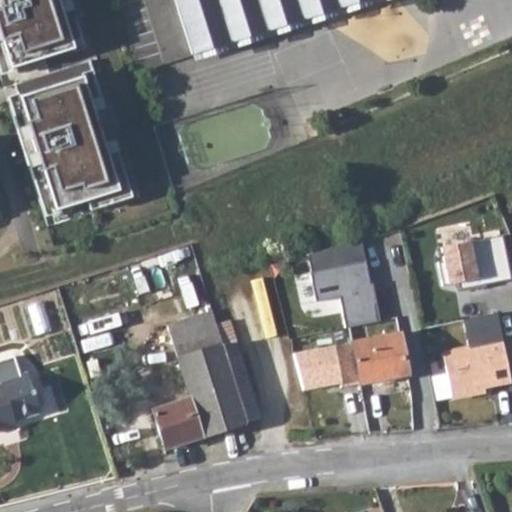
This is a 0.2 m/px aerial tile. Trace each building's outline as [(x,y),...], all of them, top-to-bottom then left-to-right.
[(0,0),(0,40),(3,39),(12,67),(76,47),(61,0),(0,0)] [(176,0),(193,53),(342,7),(339,0),(176,0)] [(54,211),(118,190),(82,76),(93,73),(89,60),(14,84),(27,124),(16,128),(28,166),(39,162),(54,211)] [(459,291),(511,281),(502,237),(441,250),(444,263),(438,265),(442,288),(457,284),(459,291)] [(362,243),(308,256),(317,300),(342,300),(350,329),(382,321),(362,243)] [(212,311),(169,326),(178,357),(222,342),(216,324),(212,311)] [(484,388),(511,382),(498,314),(466,321),(472,350),(444,356),(453,400),(480,394),(484,388)] [(231,320),(216,324),(222,342),(249,423),(262,419),(231,320)] [(400,334),(353,343),(361,385),(409,376),(400,334)] [(222,342),(178,357),(192,399),(153,412),(166,450),(249,423),(222,342)] [(3,383),(0,384),(0,427),(16,423),(15,420),(42,411),(29,372),(3,380),(3,383)]
